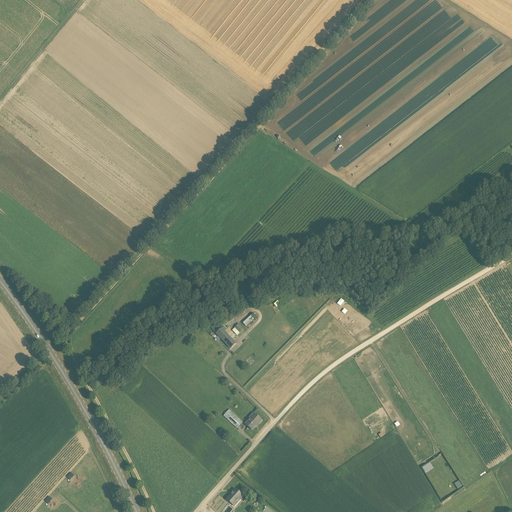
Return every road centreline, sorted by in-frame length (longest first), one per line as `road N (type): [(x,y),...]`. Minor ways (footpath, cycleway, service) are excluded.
road 1 (track): [(376,0),(68,333),(153,511)]
road 2 (primary): [(136,511),(69,384),(0,281)]
road 3 (track): [(296,400),(330,365),(511,253)]
road 4 (unclassified): [(196,511),(296,400)]
road 5 (track): [(0,100),(82,0)]
